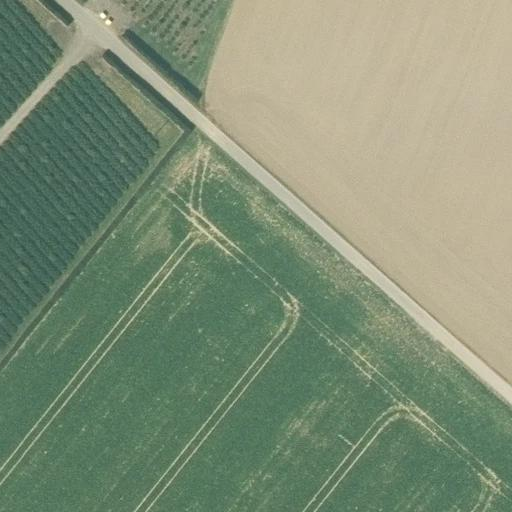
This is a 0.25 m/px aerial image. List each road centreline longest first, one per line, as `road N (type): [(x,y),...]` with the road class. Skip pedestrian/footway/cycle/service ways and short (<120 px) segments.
road 1 (unclassified): [(511,396),(63,0)]
road 2 (track): [(0,139),(96,29)]
